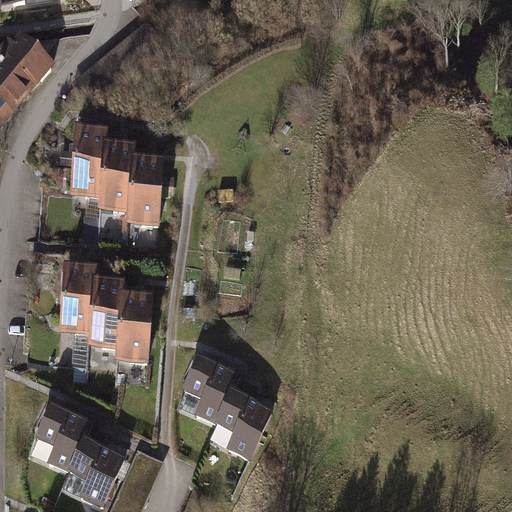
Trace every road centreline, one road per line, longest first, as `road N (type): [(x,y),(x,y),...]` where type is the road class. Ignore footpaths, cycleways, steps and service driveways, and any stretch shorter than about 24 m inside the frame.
road 1 (track): [(168,457),(171,328),(193,156)]
road 2 (residential): [(111,0),(99,43),(26,139),(0,241)]
